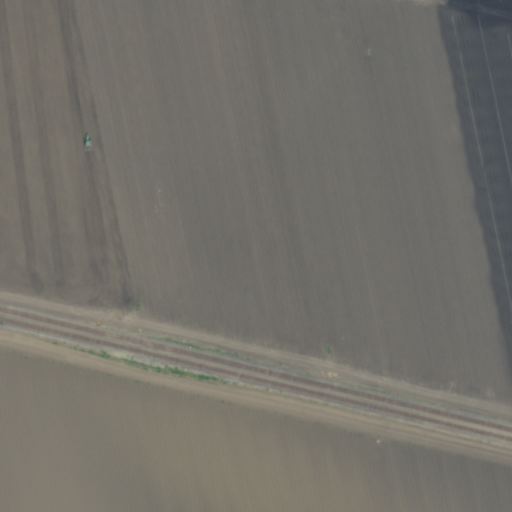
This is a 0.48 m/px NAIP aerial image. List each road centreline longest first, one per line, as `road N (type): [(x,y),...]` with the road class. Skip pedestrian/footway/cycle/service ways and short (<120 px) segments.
road 1 (track): [(0,296),(511,414)]
road 2 (track): [(0,120),(511,237)]
road 3 (track): [(167,0),(511,77)]
